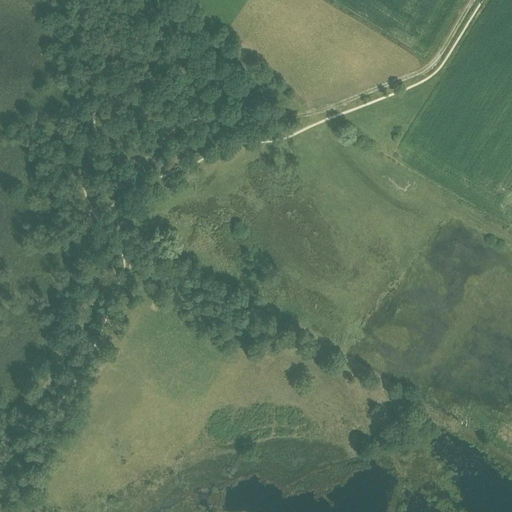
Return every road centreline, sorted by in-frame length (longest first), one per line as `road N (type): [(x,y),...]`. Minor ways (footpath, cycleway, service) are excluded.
road 1 (track): [(475,0),(439,57),(414,75),(308,115),(207,114),(181,122),(92,209),(84,224),(97,267),(90,322),(0,445)]
road 2 (track): [(165,0),(316,126)]
